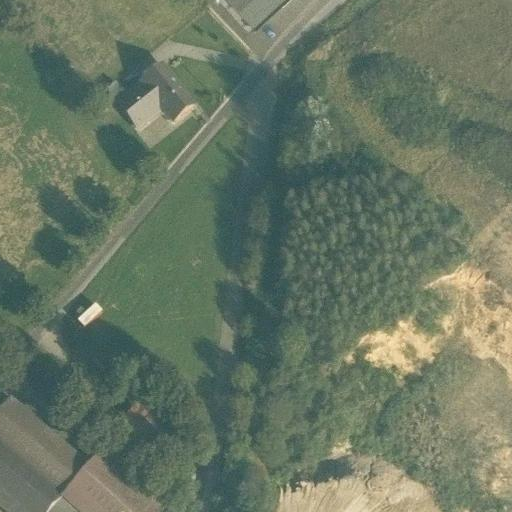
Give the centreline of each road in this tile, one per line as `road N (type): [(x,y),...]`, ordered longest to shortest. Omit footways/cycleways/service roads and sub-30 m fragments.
road 1 (residential): [(335,0),(255,75),(0,381)]
road 2 (track): [(255,75),(258,146),(209,511)]
